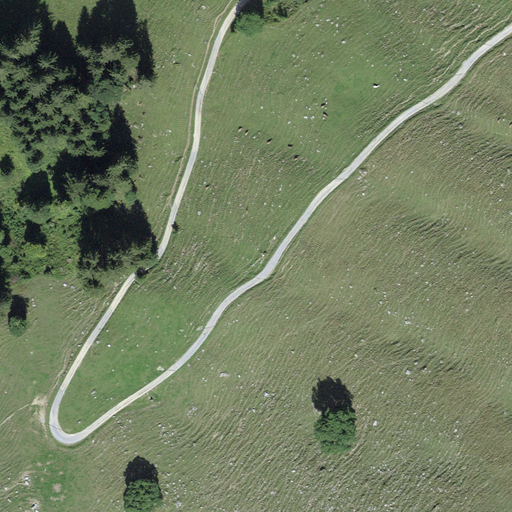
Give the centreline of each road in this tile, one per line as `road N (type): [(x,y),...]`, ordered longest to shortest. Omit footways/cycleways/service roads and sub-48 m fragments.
road 1 (track): [(55,405),(57,434),(81,437),(184,362),(227,301),(267,271),(301,221),(371,147),(511,28)]
road 2 (track): [(55,405),(129,279),(160,255),(199,141),(201,98),(227,21),(247,0)]
